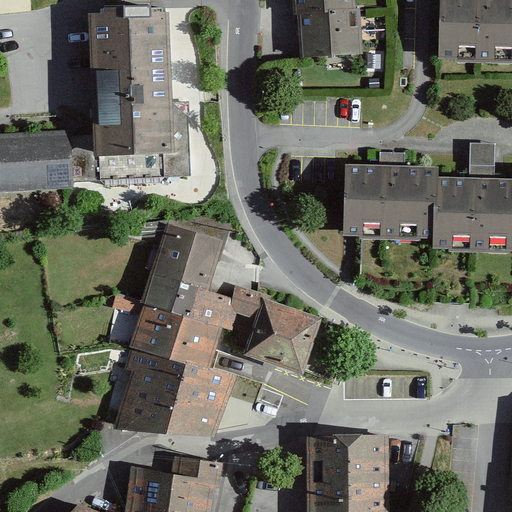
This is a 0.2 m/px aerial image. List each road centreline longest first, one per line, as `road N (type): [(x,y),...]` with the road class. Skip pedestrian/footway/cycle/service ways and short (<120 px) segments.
road 1 (residential): [(54,511),(144,455),(459,404),(487,390),(489,351)]
road 2 (unclassified): [(392,327),(339,301),(260,219),(243,155),(246,0)]
